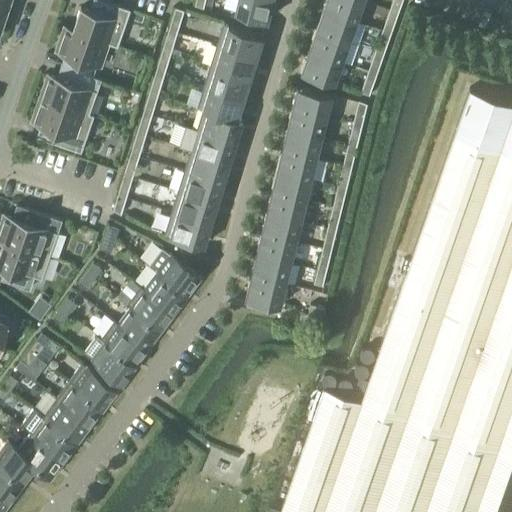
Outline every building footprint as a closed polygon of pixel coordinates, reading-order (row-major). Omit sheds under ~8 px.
[(0,0),(0,12),(4,14),(8,0),(0,0)] [(80,6),(73,25),(72,29),(117,45),(129,9),(103,0),(91,0),(89,9),(80,6)] [(270,0),(236,0),(234,11),(236,12),(265,19),(266,19),(269,9),(270,0)] [(324,0),(322,8),(356,20),(362,0),(324,0)] [(392,0),(389,9),(397,12),(401,2),(401,0),(392,0)] [(183,10),(174,7),(170,22),(178,25),(179,24),(183,10)] [(318,19),(315,29),(316,29),(348,41),(356,20),(322,8),(318,19)] [(397,12),(389,9),(384,23),(393,26),(397,12)] [(70,55),(66,67),(100,79),(100,78),(92,76),(96,64),(100,65),(108,43),(117,46),(117,45),(72,29),(73,25),(64,22),(55,50),(70,55)] [(223,23),(217,44),(255,56),(258,45),(261,35),(227,24),(227,25),(223,23)] [(311,38),(308,49),(341,61),(348,41),(316,29),(315,29),(311,38)] [(166,35),(161,50),(170,53),(174,38),(166,35)] [(379,36),(375,50),(383,53),(388,39),(379,36)] [(217,44),(210,65),(248,77),(251,67),(255,56),(217,44)] [(341,61),(308,49),(304,60),(300,70),(301,71),(334,82),(341,61)] [(170,53),(161,50),(157,65),(165,67),(170,53)] [(383,53),(375,50),(370,64),(378,67),(383,53)] [(210,65),(204,86),(242,97),(245,86),(248,77),(210,65)] [(47,74),(39,97),(93,115),(88,113),(100,79),(66,67),(62,79),(47,74)] [(153,77),(148,92),(157,95),(162,79),(153,77)] [(360,91),(368,94),(373,81),(365,78),(360,91)] [(293,97),(291,107),(292,107),(326,115),(331,93),(296,85),(293,97)] [(204,86),(197,106),(241,120),(242,119),(236,117),(239,109),(242,97),(204,86)] [(511,103),(469,88),(463,104),(379,344),(360,399),(322,386),(278,511),(492,511),(511,455),(511,103)] [(157,95),(148,92),(144,107),(152,110),(157,95)] [(93,115),(39,97),(31,120),(46,125),(42,138),(80,151),(93,115)] [(357,101),(354,115),(363,117),(366,103),(358,100),(357,101)] [(203,109),(197,129),(235,140),(238,130),(241,120),(197,106),(197,107),(203,109)] [(289,116),(286,128),(320,136),(326,115),(292,107),(291,107),(289,116)] [(141,117),(136,133),(144,135),(149,119),(141,117)] [(283,139),(281,149),(282,149),(315,157),(320,136),(286,128),(283,139)] [(197,129),(190,149),(228,161),(229,161),(232,152),(235,140),(197,129)] [(351,129),(347,143),(356,145),(359,131),(351,129)] [(144,135),(136,133),(133,141),(131,149),(140,151),(144,135)] [(356,145),(347,143),(344,157),(353,159),(356,145)] [(190,149),(184,170),(222,182),(226,171),(229,161),(228,161),(190,149)] [(281,149),(276,170),(310,178),(315,157),(282,149),(281,149)] [(124,172),(123,174),(132,177),(137,160),(128,158),(124,172)] [(184,170),(177,191),(215,202),(216,202),(219,193),(222,182),(184,170)] [(276,170),(271,191),(305,199),(310,178),(276,170)] [(340,171),(337,185),(346,187),(349,173),(340,171)] [(132,177),(123,174),(118,190),(127,193),(132,177)] [(346,187),(337,185),(334,199),(342,201),(346,187)] [(171,211),(209,223),(210,223),(216,202),(215,202),(177,191),(171,211)] [(268,200),(265,212),(300,220),(305,199),(271,191),(268,200)] [(117,195),(112,208),(112,209),(120,214),(121,213),(125,197),(117,195)] [(3,213),(0,221),(0,239),(4,240),(21,246),(49,255),(61,219),(49,215),(47,214),(17,204),(16,205),(12,217),(3,213)] [(209,223),(171,211),(165,233),(169,234),(172,235),(202,244),(203,245),(210,223),(209,223)] [(263,223),(260,233),(261,233),(295,241),(300,220),(265,212),(263,223)] [(330,213),(327,227),(335,229),(339,215),(330,213)] [(106,231),(104,236),(114,239),(118,227),(108,224),(106,231)] [(335,229),(327,227),(323,241),(332,243),(335,229)] [(258,242),(255,253),(290,262),(295,241),(261,233),(260,233),(258,242)] [(114,239),(104,236),(100,248),(110,251),(114,239)] [(21,246),(4,240),(0,250),(0,264),(5,266),(0,279),(25,288),(30,274),(41,278),(49,255),(21,246)] [(156,270),(185,292),(191,284),(194,287),(201,277),(198,274),(195,272),(185,264),(169,253),(161,247),(148,264),(156,270)] [(252,265),(250,274),(251,275),(284,283),(290,262),(255,253),(252,265)] [(320,255),(316,269),(325,271),(329,257),(320,255)] [(93,262),(85,272),(93,278),(101,268),(93,262)] [(325,271),(316,269),(313,283),(322,285),(325,271)] [(156,270),(143,287),(176,312),(182,303),(179,300),(185,292),(156,270)] [(93,278),(85,272),(77,282),(86,288),(93,278)] [(251,275),(250,274),(248,283),(248,284),(245,296),(279,305),(284,283),(251,275)] [(117,296),(129,305),(159,326),(165,319),(168,321),(176,312),(143,287),(139,284),(131,278),(117,296)] [(67,296),(59,306),(68,312),(75,302),(67,296)] [(307,312),(319,315),(322,316),(324,307),(309,304),(307,312)] [(114,319),(113,319),(150,346),(157,337),(153,335),(159,326),(129,305),(117,322),(114,319)] [(68,312),(59,306),(52,316),(60,323),(68,312)] [(0,346),(10,318),(0,314),(0,346)] [(113,319),(100,337),(133,361),(139,353),(142,356),(150,346),(113,319)] [(100,337),(96,334),(83,352),(123,382),(131,372),(127,370),(133,361),(100,337)] [(35,338),(28,349),(36,355),(43,345),(35,338)] [(36,355),(28,349),(20,359),(28,365),(36,355)] [(82,361),(69,379),(102,403),(107,395),(111,398),(118,390),(119,389),(82,361)] [(9,373),(2,383),(10,389),(18,379),(9,373)] [(69,379),(56,396),(92,423),(99,414),(95,411),(102,403),(69,379)] [(10,389),(2,383),(0,385),(0,397),(3,399),(10,389)] [(34,406),(43,413),(76,438),(81,430),(85,433),(92,423),(56,396),(46,389),(34,406)] [(30,431),(66,458),(73,449),(70,446),(76,438),(43,413),(34,406),(20,423),(30,431)] [(7,440),(6,440),(50,472),(52,469),(56,465),(59,467),(66,458),(30,431),(17,448),(7,440)] [(6,440),(0,448),(0,462),(22,479),(28,471),(32,474),(38,465),(40,466),(49,473),(50,472),(6,440)] [(0,489),(13,499),(20,490),(16,487),(22,479),(0,462),(0,489)] [(13,499),(0,489),(0,508),(2,506),(6,509),(13,499)]
